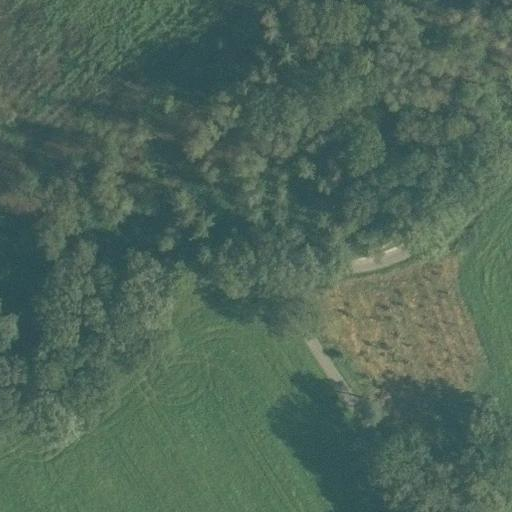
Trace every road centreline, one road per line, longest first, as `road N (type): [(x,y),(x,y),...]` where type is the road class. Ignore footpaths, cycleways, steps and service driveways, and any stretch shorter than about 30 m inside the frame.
road 1 (track): [(291,292),(211,272),(0,403)]
road 2 (track): [(511,147),(418,251),(291,292)]
road 3 (track): [(436,511),(391,430),(291,292)]
